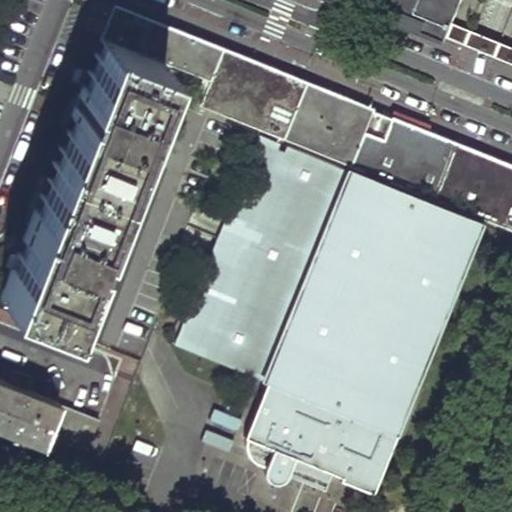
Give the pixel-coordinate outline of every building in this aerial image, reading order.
[(392,0),(390,8),(446,31),(459,0),(392,0)] [(0,284),(0,295),(58,319),(161,61),(179,68),(192,38),(111,5),(0,284)] [(200,101),(511,226),(511,168),(220,50),(192,38),(179,68),(208,80),(200,101)] [(351,169),(244,435),(248,436),(248,443),(249,446),(250,450),(252,454),(255,457),(257,459),(260,462),(263,464),(266,465),(266,466),(265,468),(265,471),(265,473),(266,474),(266,476),(268,478),(269,479),(271,480),(273,481),(274,481),(276,481),(279,481),(281,480),(282,480),(283,479),(285,477),(285,476),(286,474),(325,489),(333,471),(340,474),(339,477),(371,489),(395,428),(390,426),(474,219),(351,169)] [(0,429),(40,445),(45,433),(86,449),(97,420),(0,380),(0,429)] [(210,421),(233,429),(238,416),(214,407),(210,421)] [(205,427),(201,438),(227,446),(230,436),(205,427)]
